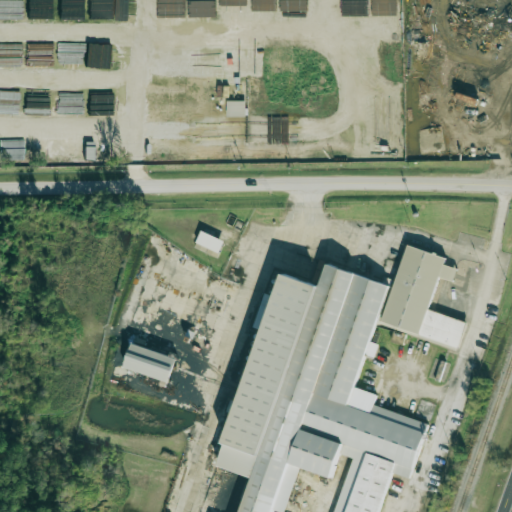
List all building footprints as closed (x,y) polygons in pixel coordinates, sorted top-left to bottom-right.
[(82,0),(60,0),(60,10),(82,11),(82,0)] [(113,0),(89,0),(89,19),(113,20),(113,0)] [(110,67),(111,45),(87,44),(86,67),(110,67)] [(245,101),(227,101),(226,118),(206,118),(206,142),(241,143),(241,115),(245,115),(245,101)] [(225,241),(202,231),(194,248),(217,258),(225,241)] [(383,325),(459,347),(466,321),(429,311),(439,277),(454,281),(457,269),(444,265),(446,257),(406,245),(383,325)] [(428,422),(373,406),(377,394),(355,388),(365,354),(375,357),(378,344),(372,342),(389,284),(327,265),(321,285),(283,274),(277,297),(264,293),(254,328),(260,330),(220,467),(251,476),(240,511),(272,511),(274,509),(282,511),(286,511),(299,467),(333,477),(340,454),(351,457),(334,511),(378,511),(390,473),(411,479),(428,422)] [(125,368),(170,382),(178,358),(133,344),(125,368)]
